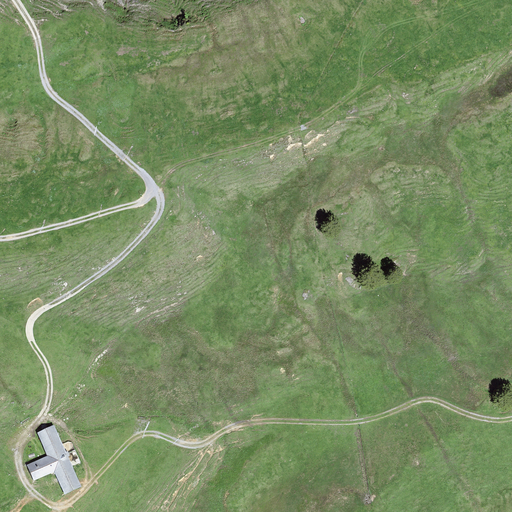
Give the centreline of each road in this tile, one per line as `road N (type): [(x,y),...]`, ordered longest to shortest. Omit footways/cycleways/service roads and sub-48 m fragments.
road 1 (track): [(151,188),(161,203),(136,242),(29,326),(50,396),(18,459),(40,499),(59,506),(73,500),(141,434),(192,446),(236,425),(357,422),(427,399),(511,419)]
road 2 (track): [(15,0),(37,38),(44,82),(151,188)]
road 3 (track): [(151,188),(136,203),(0,239)]
